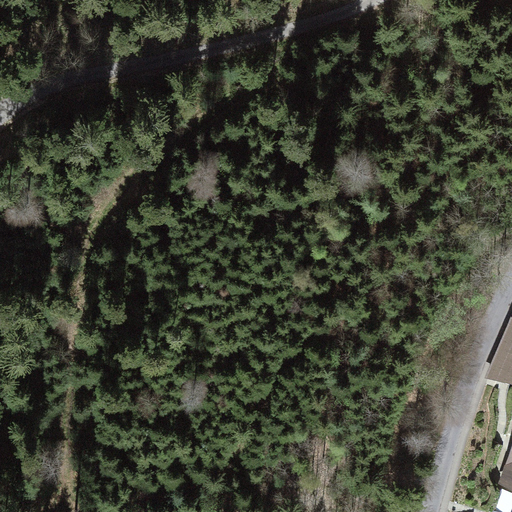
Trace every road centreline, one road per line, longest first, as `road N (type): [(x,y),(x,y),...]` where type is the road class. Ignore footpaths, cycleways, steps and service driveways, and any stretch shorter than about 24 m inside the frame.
road 1 (track): [(377,0),(137,70),(0,140)]
road 2 (unclassified): [(511,288),(479,355),(429,511)]
